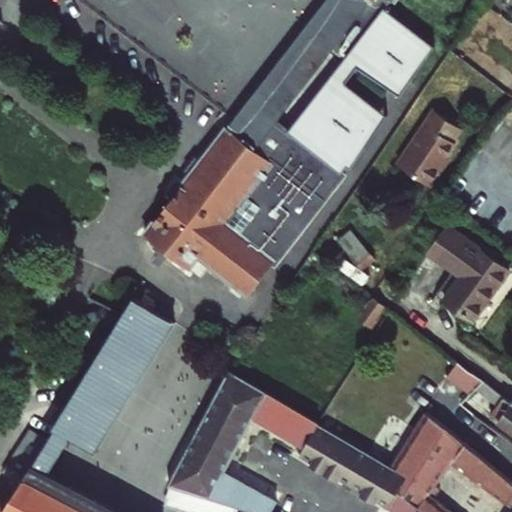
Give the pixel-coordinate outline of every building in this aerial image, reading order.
[(326,0),(245,105),(272,127),(276,121),(332,48),(369,0),(326,0)] [(369,0),(332,48),(345,58),(384,7),(389,0),(369,0)] [(289,131),(342,172),(347,165),(350,168),(375,132),(365,123),(377,106),(348,80),(357,62),(398,94),(435,46),(384,7),(345,58),(289,131)] [(272,127),(245,105),(233,120),(145,234),(155,241),(151,247),(166,259),(170,254),(189,269),(199,256),(249,295),(274,263),(276,265),(345,174),(342,172),(289,131),(276,121),(272,127)] [(377,106),(365,123),(375,132),(387,115),(377,106)] [(430,188),(444,170),(438,166),(446,157),(454,146),(452,145),(462,131),(436,111),(397,163),(430,188)] [(491,133),(511,148),(511,120),(505,115),(491,133)] [(438,166),(444,170),(451,160),(446,157),(438,166)] [(510,270),(449,226),(432,251),(465,275),(447,300),(474,320),(510,270)] [(375,259),(353,230),(337,241),(360,270),(375,259)] [(373,327),(388,308),(373,296),(359,316),(373,327)] [(134,297),(124,314),(166,335),(174,322),(134,297)] [(101,351),(142,375),(166,335),(124,314),(101,351)] [(233,371),(321,423),(350,374),(265,325),(233,371)] [(0,424),(42,359),(0,332),(0,348),(8,353),(0,364),(0,424)] [(55,431),(49,440),(36,460),(33,464),(49,473),(71,437),(95,451),(142,375),(101,351),(55,426),(55,431)] [(460,406),(461,404),(477,388),(484,382),(458,362),(436,388),(460,406)] [(230,369),(201,424),(170,485),(173,486),(237,505),(251,509),(260,511),(271,511),(277,500),(227,471),(256,418),(307,449),(321,423),(233,371),(230,369)] [(511,402),(484,382),(477,388),(499,405),(491,414),(511,430),(511,402)] [(425,442),(438,421),(425,412),(412,433),(425,442)] [(170,485),(201,424),(188,417),(155,477),(170,485)] [(425,442),(406,474),(386,462),(382,469),(398,479),(398,490),(403,495),(424,511),(423,511),(511,511),(511,480),(438,421),(425,442)] [(386,462),(321,423),(307,449),(302,457),(314,464),(313,466),(339,482),(340,480),(364,494),(363,496),(377,505),(379,502),(391,510),(403,495),(398,490),(398,479),(382,469),(386,462)] [(0,511),(3,511),(22,483),(26,476),(33,464),(36,460),(49,440),(32,429),(0,480),(0,511)] [(33,464),(26,476),(93,511),(122,511),(49,473),(33,464)] [(93,511),(26,476),(22,483),(3,511),(93,511)] [(234,511),(237,505),(173,486),(168,503),(199,511),(234,511)] [(403,495),(391,510),(394,511),(423,511),(424,511),(403,495)]
